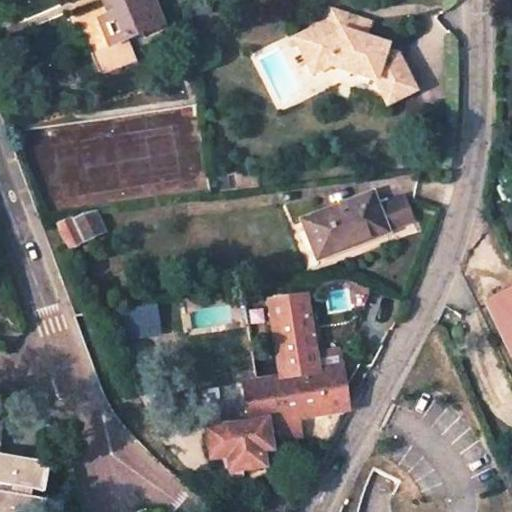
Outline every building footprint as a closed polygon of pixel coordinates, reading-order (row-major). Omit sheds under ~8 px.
[(163,24),(152,0),(103,0),(110,17),(100,21),(110,46),(163,24)] [(313,65),(330,56),(336,58),(334,66),(383,81),(395,105),(423,90),(404,55),(391,51),(392,46),(369,38),(360,35),(364,21),(336,12),(333,22),(299,39),(313,65)] [(374,24),(364,21),(360,35),(369,38),(374,24)] [(330,56),(313,65),(318,74),(334,66),(336,58),(330,56)] [(377,196),(309,223),(323,258),(390,231),(417,220),(408,196),(381,206),(377,196)] [(89,218),(61,220),(51,229),(63,252),(96,233),(89,218)] [(511,292),(485,306),(511,361),(511,292)] [(280,380),(242,385),(247,424),(206,430),(210,460),(228,457),(230,472),(263,468),(261,453),(276,450),(274,440),(301,436),(298,419),(346,411),(336,353),(320,356),(310,296),(269,303),(280,380)] [(158,306),(114,312),(117,342),(162,337),(158,306)] [(362,474),(367,464),(357,459),(351,469),(362,474)] [(38,493),(43,465),(18,460),(17,465),(0,462),(0,486),(1,487),(0,491),(0,493),(0,511),(37,511),(40,501),(28,499),(29,492),(38,493)]
